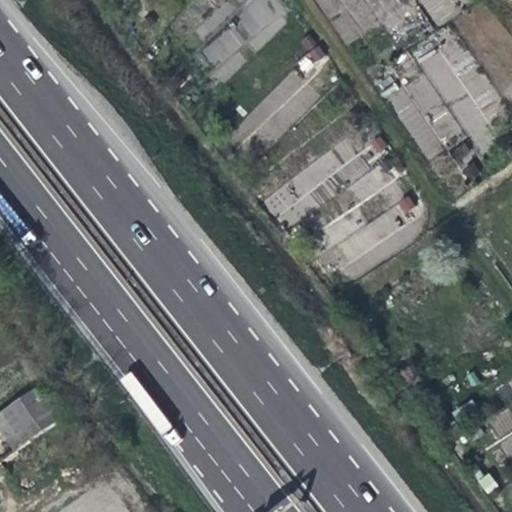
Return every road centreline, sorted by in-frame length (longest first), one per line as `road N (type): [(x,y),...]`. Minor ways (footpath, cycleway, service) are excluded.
road 1 (motorway): [(373,511),(0,48)]
road 2 (motorway): [(0,170),(269,511)]
road 3 (track): [(25,511),(140,434)]
